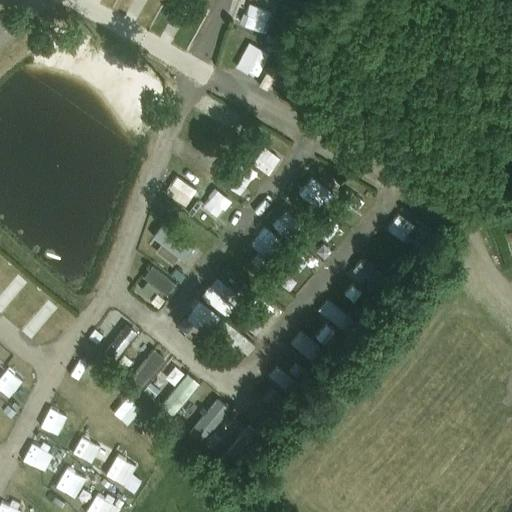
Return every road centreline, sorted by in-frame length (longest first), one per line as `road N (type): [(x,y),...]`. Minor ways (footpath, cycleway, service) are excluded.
road 1 (track): [(185,71),(115,281),(234,390),(393,190)]
road 2 (track): [(66,0),(342,164),(466,226),(511,296)]
road 3 (track): [(164,325),(303,141)]
road 4 (track): [(115,281),(63,344),(0,469)]
